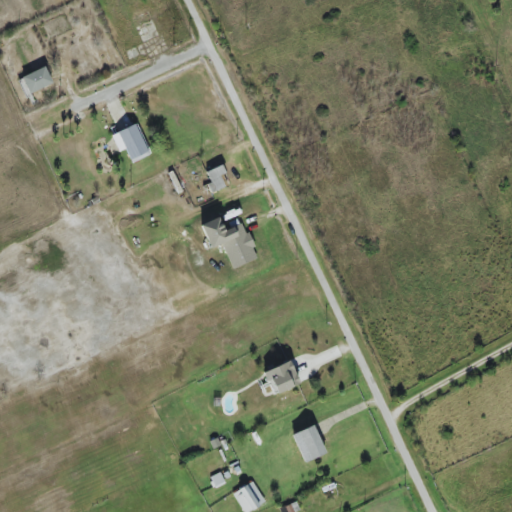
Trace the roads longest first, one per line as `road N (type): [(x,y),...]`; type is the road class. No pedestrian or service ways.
road 1 (residential): [(188,0),(433,511)]
road 2 (residential): [(388,416),(511,347)]
